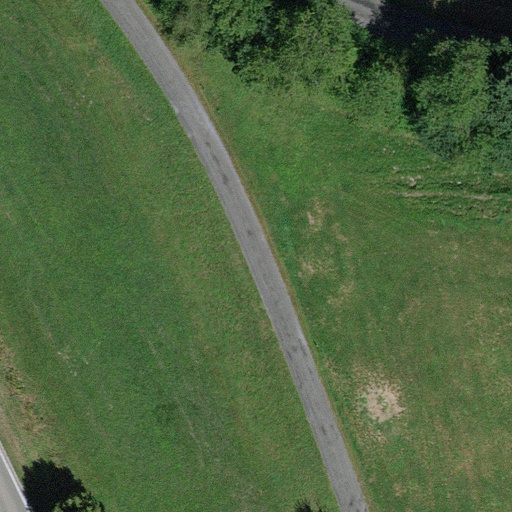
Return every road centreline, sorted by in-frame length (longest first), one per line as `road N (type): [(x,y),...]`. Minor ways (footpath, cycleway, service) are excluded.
road 1 (track): [(350,511),(202,126),(107,0)]
road 2 (track): [(345,0),(381,18),(511,41)]
